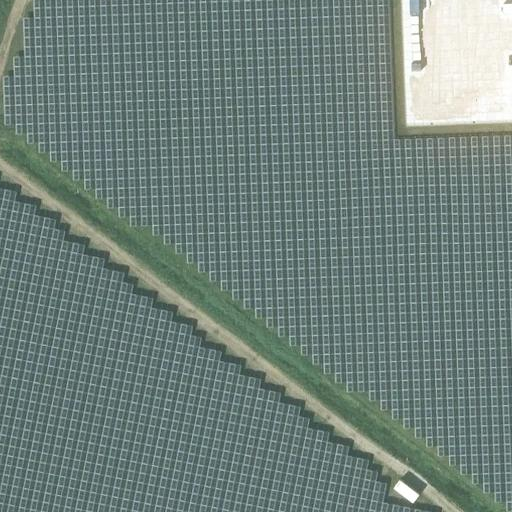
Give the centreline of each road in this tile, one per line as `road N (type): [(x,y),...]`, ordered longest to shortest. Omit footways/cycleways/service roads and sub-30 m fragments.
road 1 (unknown): [(388,0),(384,37),(179,25),(149,31),(0,122)]
road 2 (unknown): [(0,282),(15,312),(18,392),(35,433),(74,486),(121,511)]
